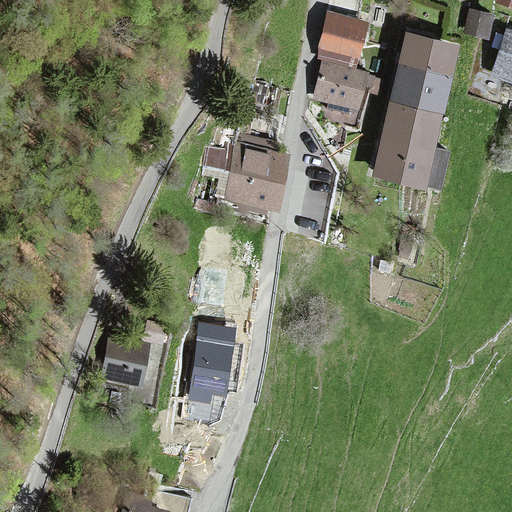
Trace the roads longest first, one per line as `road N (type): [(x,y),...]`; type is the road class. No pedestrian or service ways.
road 1 (unclassified): [(225,0),(195,99),(119,244),(22,511)]
road 2 (residential): [(317,0),(255,371),(200,511)]
